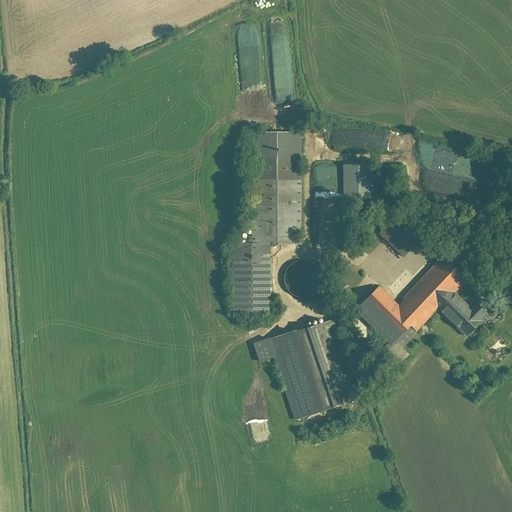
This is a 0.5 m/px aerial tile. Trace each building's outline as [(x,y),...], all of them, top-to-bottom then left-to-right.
[(274,247),(303,247),(304,131),(252,131),(251,247),(274,247)] [(347,164),(347,196),(372,196),(372,164),(347,164)] [(397,217),(382,231),(404,255),(419,241),(397,217)] [(232,314),(274,314),(274,247),(251,247),(233,247),(232,314)] [(441,249),(399,295),(382,280),(358,306),(401,345),(412,333),(415,336),(440,309),(469,335),(488,315),(474,303),(471,306),(459,295),(473,279),(441,249)] [(292,296),(297,299),(303,300),(310,299),(315,296),(319,291),(322,285),(322,279),(320,273),(317,268),(312,264),(306,262),(300,262),(294,264),(289,268),(285,273),(284,280),(285,286),(287,292),(292,296)] [(275,357),(296,423),(361,402),(335,321),(258,345),(263,361),(275,357)]
